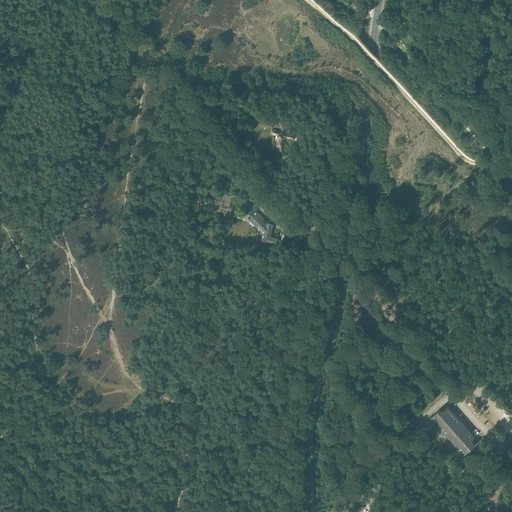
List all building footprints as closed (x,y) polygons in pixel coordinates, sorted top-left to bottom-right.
[(277,146),(279,146),(279,151),(283,151),(283,145),(284,138),(285,138),(285,137),(294,140),(294,136),(285,134),(285,132),(284,132),(285,127),(282,127),(281,131),(274,130),(272,130),(271,133),(274,134),(273,134),(278,136),(277,139),(279,139),(277,146)] [(237,217),(247,220),(249,220),(257,227),(258,226),(265,232),(263,239),(262,238),(262,241),(269,242),(276,244),(278,238),(270,236),(273,224),(266,222),(266,223),(260,217),(260,216),(256,211),(251,216),(239,213),(237,217)] [(473,399),(466,405),(478,418),(484,413),(473,399)] [(440,409),(430,417),(457,448),(453,452),(459,459),(478,442),(447,406),(442,411),(440,409)] [(485,414),(479,419),(491,433),(497,427),(485,414)]
